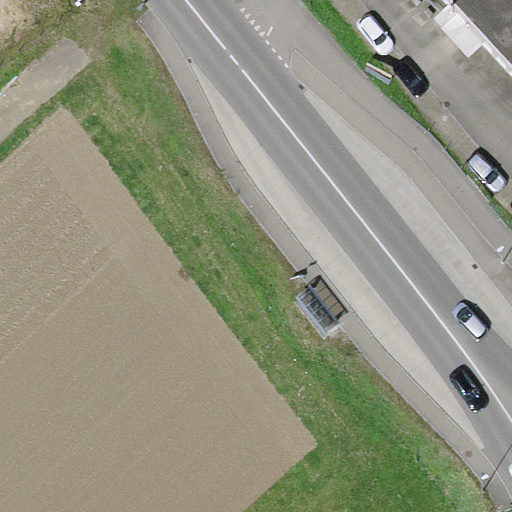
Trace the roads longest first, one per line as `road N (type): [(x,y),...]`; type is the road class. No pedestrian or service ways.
road 1 (secondary): [(511,408),(186,0)]
road 2 (track): [(0,120),(104,19)]
